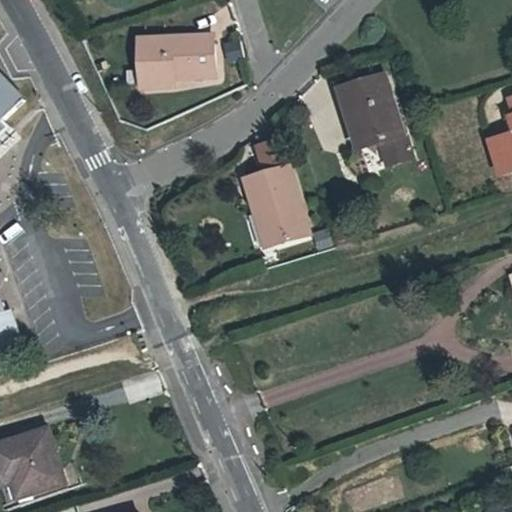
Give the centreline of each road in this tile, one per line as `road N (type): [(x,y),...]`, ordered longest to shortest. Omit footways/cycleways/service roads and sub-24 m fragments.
road 1 (track): [(511,209),(167,307)]
road 2 (residential): [(259,511),(119,194)]
road 3 (residential): [(119,194),(196,151),(360,0)]
road 4 (residential): [(119,194),(15,0)]
